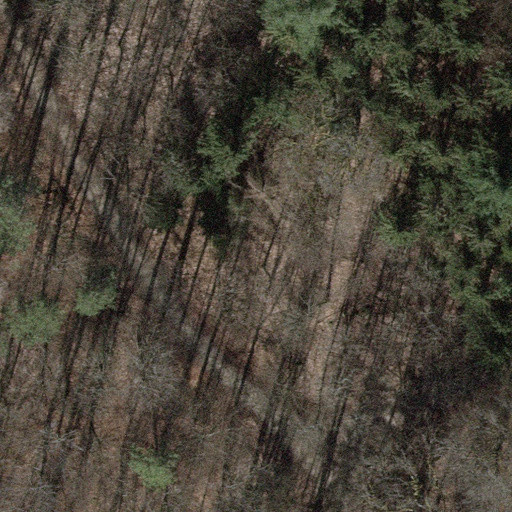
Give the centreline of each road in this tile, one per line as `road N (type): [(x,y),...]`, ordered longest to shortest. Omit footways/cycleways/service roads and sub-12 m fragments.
road 1 (track): [(9,0),(110,211),(313,444)]
road 2 (track): [(313,444),(511,369)]
